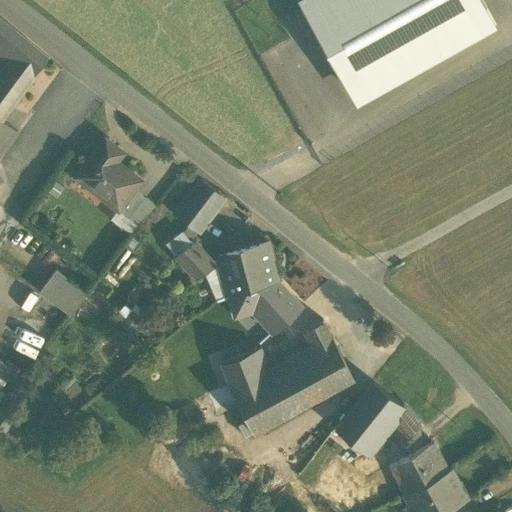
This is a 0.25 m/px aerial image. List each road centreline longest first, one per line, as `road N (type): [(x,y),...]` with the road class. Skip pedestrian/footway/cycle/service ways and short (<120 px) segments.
road 1 (residential): [(511,431),(444,347),(11,0)]
road 2 (track): [(358,276),(511,190)]
